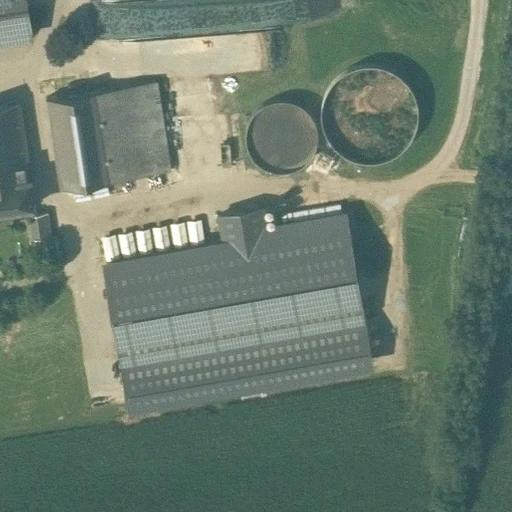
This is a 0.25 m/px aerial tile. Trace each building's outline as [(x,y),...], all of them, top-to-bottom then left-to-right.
[(27,0),(0,0),(0,37),(33,32),(27,0)] [(197,75),(244,70),(240,40),(229,42),(230,45),(213,46),(213,52),(195,54),(197,75)] [(420,105),(388,52),(324,91),(351,136),(349,138),(368,168),(422,135),(408,112),(420,105)] [(79,90),(41,95),(45,118),(58,184),(64,184),(171,166),(157,77),(79,90)] [(288,93),(277,94),(265,99),(257,105),(252,113),(249,123),(249,134),(252,145),(258,154),(265,160),(276,165),(290,165),(301,162),(308,157),(314,151),(319,142),(321,133),(321,122),(317,112),(310,103),(301,97),(288,93)] [(0,207),(34,202),(28,164),(17,103),(0,105),(0,207)] [(124,338),(364,293),(349,213),(270,228),(265,202),(223,210),(228,235),(109,257),(124,338)] [(48,204),(36,206),(41,234),(53,232),(48,204)] [(54,226),(58,252),(73,250),(69,224),(54,226)]
